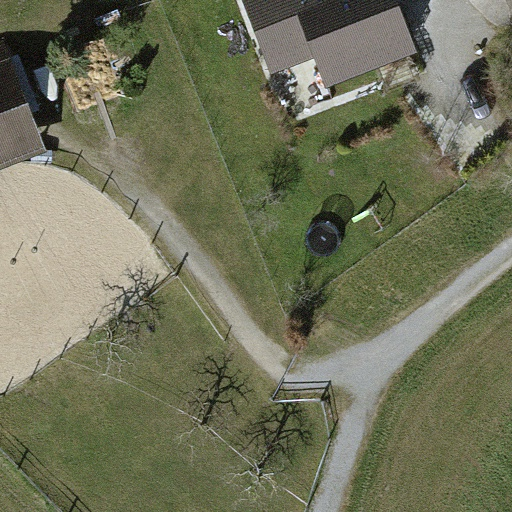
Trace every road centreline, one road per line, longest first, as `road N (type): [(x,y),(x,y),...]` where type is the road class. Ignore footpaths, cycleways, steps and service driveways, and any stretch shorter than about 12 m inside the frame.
road 1 (track): [(378,367),(282,378),(234,337),(177,246),(121,180),(65,135)]
road 2 (track): [(511,250),(406,333),(378,367),(356,408),(323,511)]
